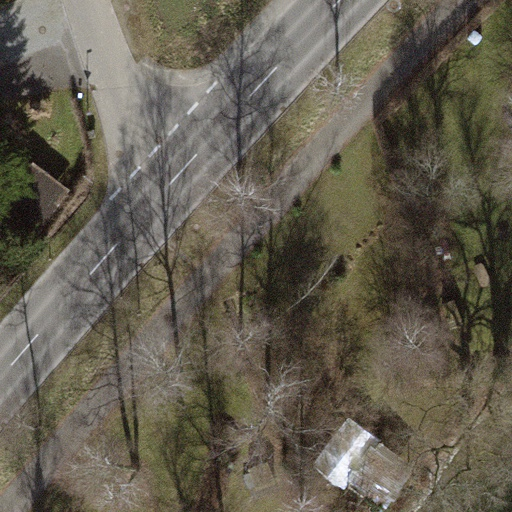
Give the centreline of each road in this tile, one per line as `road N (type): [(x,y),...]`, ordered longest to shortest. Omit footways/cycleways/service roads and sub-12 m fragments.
road 1 (secondary): [(160,205),(346,0)]
road 2 (secondary): [(0,388),(160,205)]
road 3 (residential): [(101,0),(160,205)]
